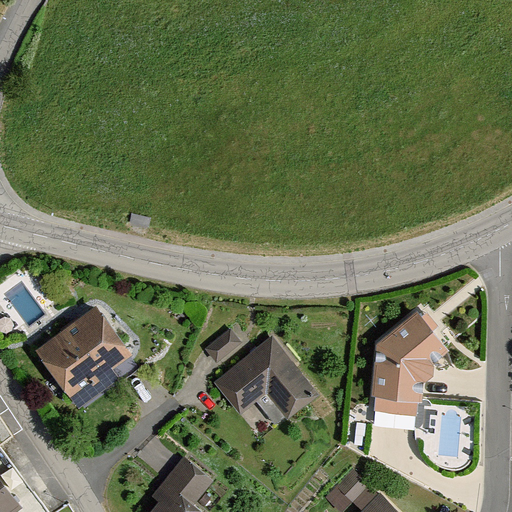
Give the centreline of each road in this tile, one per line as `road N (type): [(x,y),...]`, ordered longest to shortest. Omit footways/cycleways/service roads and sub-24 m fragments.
road 1 (unclassified): [(0,224),(215,275),(311,281),(432,257),(497,223)]
road 2 (residential): [(497,223),(494,511)]
road 3 (residential): [(93,511),(0,366)]
